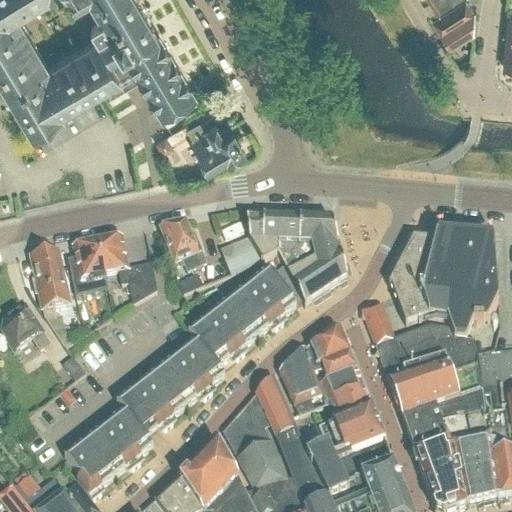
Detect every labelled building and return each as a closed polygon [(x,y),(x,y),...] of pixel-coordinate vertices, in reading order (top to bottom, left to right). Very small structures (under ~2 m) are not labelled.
[(138,78),(166,125),(176,120),(170,110),(195,96),(162,41),(137,0),(0,0),(0,76),(32,130),(62,112),(60,109),(117,75),(124,87),(138,78)] [(421,0),(430,13),(450,0),(421,0)] [(473,10),(466,0),(457,0),(432,16),(451,46),(472,33),(473,10)] [(511,12),(508,12),(503,66),(511,67),(511,12)] [(202,121),(189,129),(195,140),(194,141),(200,151),(198,152),(208,168),(227,157),(228,161),(244,151),(233,132),(229,134),(225,127),(220,130),(216,123),(206,128),(202,121)] [(171,136),(175,148),(191,142),(186,130),(171,136)] [(166,135),(155,142),(162,154),(173,148),(166,135)] [(275,261),(292,292),(303,314),(346,286),(330,225),(262,222),(262,224),(246,223),(248,248),(249,248),(261,269),(275,261)] [(184,229),(158,235),(174,270),(181,266),(186,278),(206,269),(201,257),(193,239),(189,240),(184,229)] [(121,242),(97,248),(104,280),(117,277),(121,292),(127,290),(132,312),(156,297),(151,269),(128,274),(121,242)] [(444,326),(448,333),(453,344),(465,345),(472,330),(482,331),(482,328),(486,329),(497,310),(492,248),(435,243),(434,247),(413,245),(388,292),(391,293),(404,330),(427,322),(428,324),(444,326)] [(106,286),(104,280),(97,248),(72,253),(79,285),(71,286),(74,302),(91,298),(89,290),(106,286)] [(30,262),(42,316),(43,316),(44,323),(64,354),(72,349),(68,334),(64,335),(61,322),(56,323),(54,313),(68,310),(56,256),(30,262)] [(267,276),(254,286),(283,323),(296,313),(267,276)] [(196,280),(178,289),(183,300),(201,291),(196,280)] [(254,286),(242,295),(271,333),(283,323),(254,286)] [(242,295),(230,305),(259,342),(271,333),(242,295)] [(230,305),(218,314),(247,351),(259,342),(230,305)] [(374,351),(394,345),(387,327),(381,310),(362,317),(368,333),(374,351)] [(5,329),(3,338),(7,344),(6,345),(15,357),(33,345),(40,356),(49,350),(24,313),(10,323),(11,325),(5,329)] [(218,314),(206,323),(235,361),(247,351),(218,314)] [(206,323),(194,333),(223,370),(235,361),(206,323)] [(476,365),(473,345),(465,345),(453,344),(448,333),(430,331),(394,345),(374,351),(387,386),(404,381),(403,376),(444,363),(451,381),(478,371),(476,365)] [(217,375),(223,370),(194,333),(187,338),(193,346),(189,350),(218,388),(224,383),(217,375)] [(331,334),(305,356),(308,364),(314,362),(317,371),(319,370),(319,371),(330,366),(347,358),(338,336),(331,334)] [(189,350),(177,360),(206,397),(218,388),(189,350)] [(307,364),(308,364),(305,356),(304,356),(304,355),(279,379),(293,413),(296,420),(298,423),(319,415),(328,411),(326,406),(323,399),(318,389),(317,390),(311,374),(307,364)] [(355,375),(347,358),(330,366),(319,371),(325,386),(337,382),(355,375)] [(511,359),(476,365),(478,371),(481,396),(487,437),(497,506),(511,503),(511,359)] [(177,360),(165,369),(194,407),(206,397),(177,360)] [(84,379),(71,363),(62,370),(74,386),(84,379)] [(387,386),(391,397),(400,423),(433,413),(481,396),(478,371),(451,381),(444,363),(403,376),(404,381),(387,386)] [(165,369),(153,378),(182,416),(194,407),(165,369)] [(362,392),(355,375),(337,382),(325,386),(326,386),(318,389),(323,399),(326,406),(328,406),(345,400),(362,392)] [(153,378),(141,388),(170,425),(182,416),(153,378)] [(307,465),(295,434),(296,434),(273,385),(255,402),(289,487),(295,503),(299,511),(327,511),(311,471),(309,464),(307,465)] [(160,434),(170,425),(141,388),(130,396),(137,405),(160,434)] [(370,411),(362,392),(345,400),(328,406),(326,406),(334,425),(352,418),(370,411)] [(115,408),(118,411),(122,415),(145,445),(146,445),(160,434),(137,405),(130,396),(115,408)] [(465,511),(470,511),(482,509),(497,506),(487,437),(481,396),(433,413),(445,446),(447,452),(451,453),(466,511),(465,511)] [(254,497),(247,500),(250,506),(264,499),(270,511),(299,511),(295,503),(289,487),(255,402),(232,428),(247,457),(267,447),(284,484),(253,496),(254,497)] [(122,417),(112,425),(141,462),(152,454),(146,445),(145,445),(122,415),(118,411),(122,417)] [(341,445),(334,425),(328,411),(319,415),(330,443),(323,445),(327,456),(309,464),(311,471),(327,511),(371,511),(370,506),(363,488),(359,488),(357,485),(356,483),(344,488),(334,463),(350,457),(345,444),(341,445)] [(384,448),(370,411),(352,418),(334,425),(341,445),(345,444),(350,457),(354,455),(355,459),(384,448)] [(400,423),(401,425),(413,458),(445,446),(433,413),(400,423)] [(112,425),(100,434),(129,472),(141,462),(112,425)] [(232,428),(222,440),(235,463),(247,457),(232,428)] [(100,434),(88,443),(117,481),(129,472),(100,434)] [(88,443),(76,453),(105,490),(117,481),(88,443)] [(465,511),(466,511),(451,453),(447,452),(445,446),(413,458),(432,511),(465,511)] [(236,466),(249,489),(253,496),(284,484),(267,447),(247,457),(235,463),(237,465),(236,466)] [(215,448),(177,487),(192,511),(253,511),(250,506),(247,500),(246,500),(238,485),(226,466),(215,448)] [(393,471),(384,448),(355,459),(354,455),(350,457),(334,463),(344,488),(356,483),(357,485),(393,471)] [(63,463),(66,467),(62,470),(76,488),(77,488),(89,504),(92,508),(101,500),(98,496),(105,490),(76,453),(63,463)] [(401,494),(393,471),(357,485),(359,488),(363,488),(370,506),(401,494)] [(14,487),(17,492),(13,495),(25,511),(73,511),(64,498),(63,498),(53,486),(39,497),(28,483),(25,479),(14,487)] [(0,511),(25,511),(13,495),(0,480),(0,511)] [(192,511),(177,487),(165,498),(155,508),(155,509),(157,511),(192,511)] [(76,488),(64,498),(73,511),(95,511),(92,508),(89,504),(77,488),(76,488)] [(408,511),(401,494),(370,506),(371,511),(408,511)]
